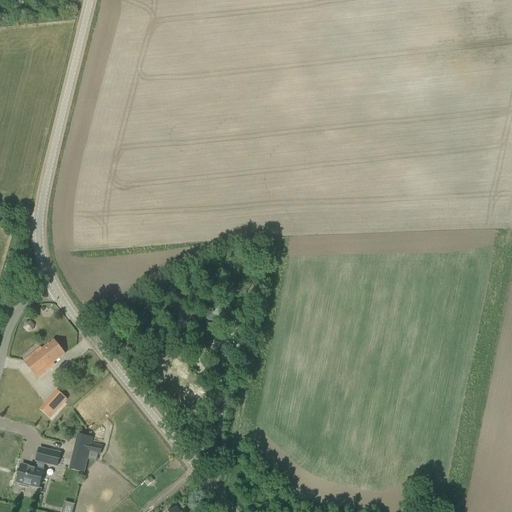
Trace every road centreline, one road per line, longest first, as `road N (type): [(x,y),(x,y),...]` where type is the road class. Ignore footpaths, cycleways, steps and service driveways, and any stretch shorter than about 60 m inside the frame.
road 1 (tertiary): [(52,285),(42,264),(41,205),(90,0)]
road 2 (tertiary): [(230,511),(52,285)]
